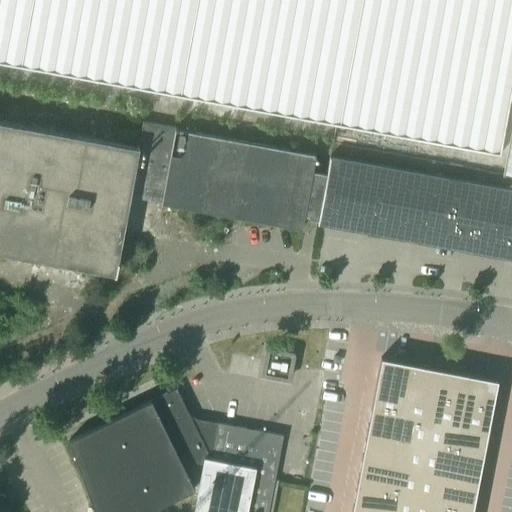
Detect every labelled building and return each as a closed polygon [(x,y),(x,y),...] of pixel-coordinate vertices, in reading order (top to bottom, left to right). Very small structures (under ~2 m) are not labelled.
[(511,0),(0,0),(0,61),(498,151),(511,72),(511,0)] [(0,120),(0,253),(116,274),(130,198),(162,203),(302,229),(304,216),(313,171),(316,154),(175,128),(144,122),(139,146),(0,120)] [(511,122),(503,171),(511,172),(511,122)] [(369,232),(381,165),(331,156),(318,223),(324,224),(369,232)] [(419,241),(431,175),(381,165),(369,232),(419,241)] [(469,251),(481,184),(431,175),(419,241),(469,251)] [(511,258),(511,189),(481,184),(469,251),(511,258)] [(267,350),(263,375),(288,380),(293,354),(267,350)] [(411,511),(439,368),(380,357),(350,511),(411,511)] [(472,511),(497,379),(439,368),(411,511),(472,511)] [(268,511),(284,435),(218,422),(191,417),(177,387),(69,440),(95,511),(146,511),(194,488),(181,460),(202,464),(192,511),(268,511)] [(11,497),(0,495),(0,506),(9,508),(11,497)]
